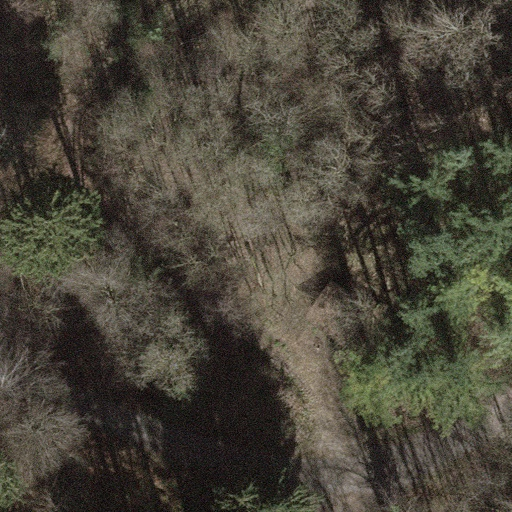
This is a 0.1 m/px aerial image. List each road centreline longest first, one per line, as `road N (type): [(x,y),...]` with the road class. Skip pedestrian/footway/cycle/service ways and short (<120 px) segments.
road 1 (track): [(342,483),(340,403),(320,359),(122,246),(52,176),(49,140),(66,100),(123,38),(176,0)]
road 2 (track): [(342,483),(232,459),(0,360)]
road 3 (track): [(342,483),(432,464),(511,412)]
